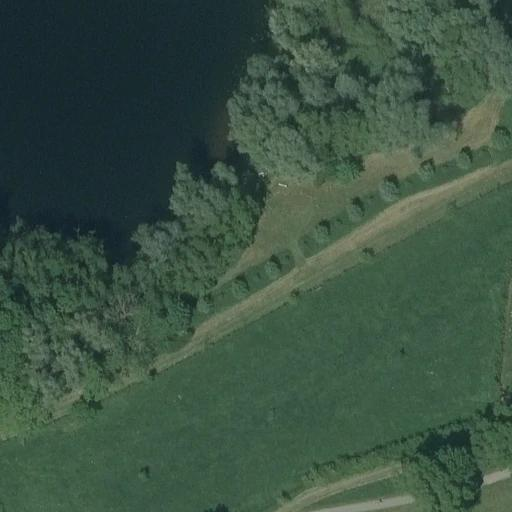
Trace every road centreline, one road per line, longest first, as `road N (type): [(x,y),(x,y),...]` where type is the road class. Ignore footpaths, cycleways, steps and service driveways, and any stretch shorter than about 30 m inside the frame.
road 1 (track): [(0,432),(248,312),(511,168)]
road 2 (track): [(511,317),(500,477)]
